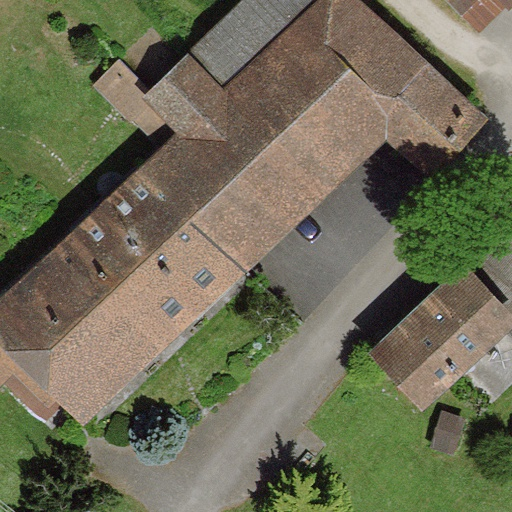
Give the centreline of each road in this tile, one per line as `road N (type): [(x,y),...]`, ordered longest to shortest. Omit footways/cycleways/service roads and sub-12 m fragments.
road 1 (unclassified): [(191,511),(511,128)]
road 2 (track): [(415,0),(511,94)]
